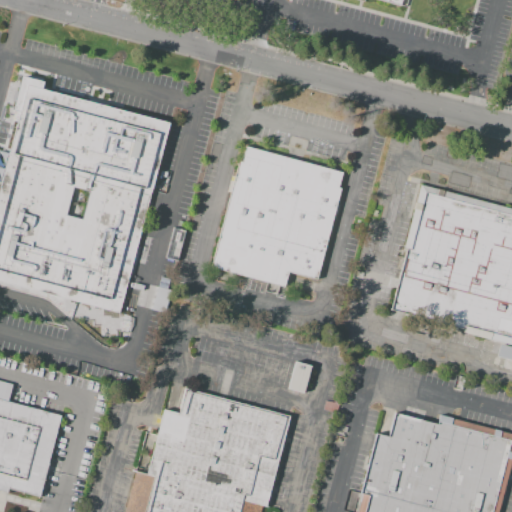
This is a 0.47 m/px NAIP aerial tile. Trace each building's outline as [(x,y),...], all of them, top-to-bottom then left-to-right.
[(405,0),(403,9),(371,0),(405,0)] [(0,162),(21,82),(164,119),(114,311),(0,281),(0,162)] [(244,146),(346,173),(317,281),(288,273),(284,288),(211,268),(244,146)] [(420,185),(511,208),(511,346),(389,315),(405,253),(403,252),(420,185)] [(511,361),(496,358),(499,345),(511,348),(511,361)] [(286,389),(302,393),(309,366),(293,361),(286,389)] [(125,511),(260,511),(262,506),(265,507),(288,419),(184,391),(178,412),(167,408),(148,477),(136,474),(125,511)] [(0,399),(62,416),(40,499),(0,488),(0,399)] [(395,413),(438,424),(440,417),(511,435),(511,460),(498,511),(357,511),(377,436),(389,439),(395,413)]
